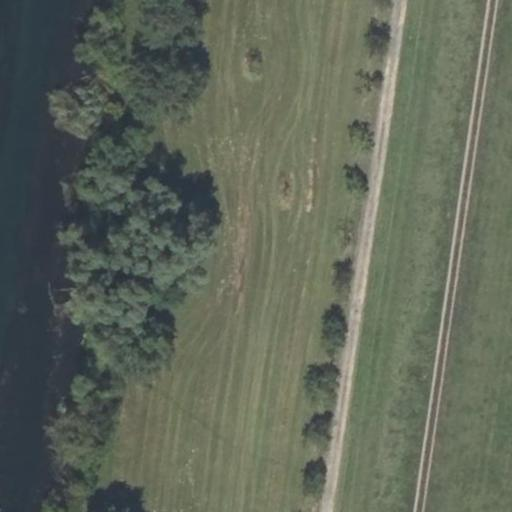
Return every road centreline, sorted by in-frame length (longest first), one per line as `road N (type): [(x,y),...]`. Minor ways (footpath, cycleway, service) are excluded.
road 1 (track): [(399,0),(324,511)]
road 2 (track): [(416,511),(490,0)]
